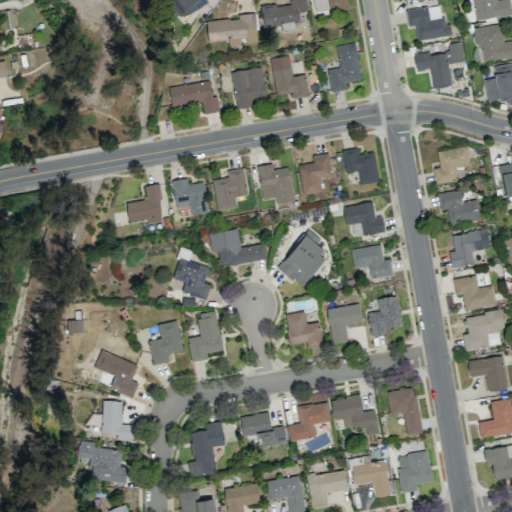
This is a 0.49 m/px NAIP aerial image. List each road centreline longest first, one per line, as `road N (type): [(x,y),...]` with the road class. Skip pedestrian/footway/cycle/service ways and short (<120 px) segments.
road 1 (residential): [(462,511),(392,111)]
road 2 (tertiary): [(82,165),(392,111)]
road 3 (residential): [(170,400),(435,354)]
road 4 (tertiary): [(392,111),(444,113),(511,131)]
